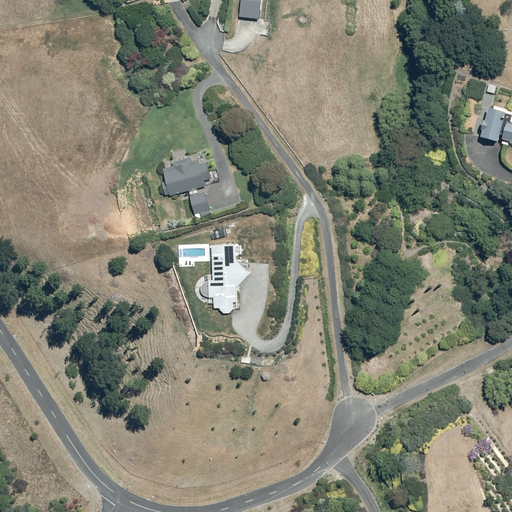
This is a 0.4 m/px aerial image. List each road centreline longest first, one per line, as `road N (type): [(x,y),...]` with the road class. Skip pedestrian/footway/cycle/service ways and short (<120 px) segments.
road 1 (residential): [(107,491),(184,511),(249,494),(312,460),(344,413)]
road 2 (residential): [(0,342),(73,456),(107,491)]
